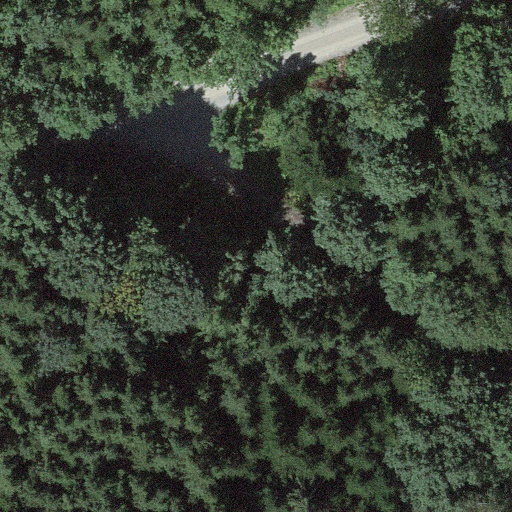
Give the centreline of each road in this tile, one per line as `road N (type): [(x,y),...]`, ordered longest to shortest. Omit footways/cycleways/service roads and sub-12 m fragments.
road 1 (track): [(459,0),(0,166)]
road 2 (track): [(511,343),(288,223),(167,108)]
